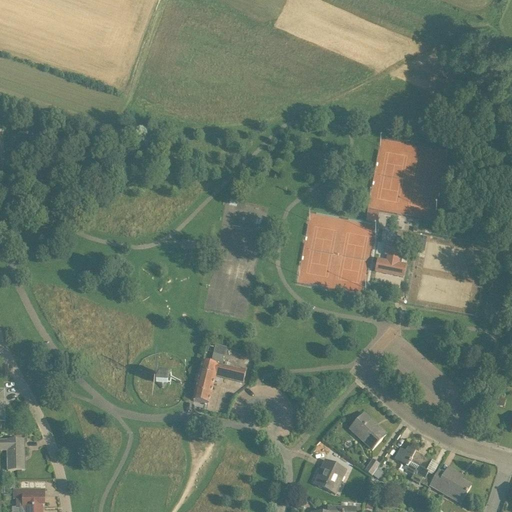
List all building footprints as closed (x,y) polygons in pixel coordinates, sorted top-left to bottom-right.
[(388,260),(387,260),(386,263),(378,261),(376,273),(384,274),(384,275),(403,278),(405,266),(406,259),(402,258),(404,247),(387,244),(385,256),(389,256),(388,260)] [(486,319),(501,320),(502,297),(487,296),(486,319)] [(510,350),(506,348),(504,350),(502,355),(500,358),(505,361),(510,350)] [(220,378),(222,368),(224,358),(216,356),(214,366),(203,363),(195,393),(196,393),(194,402),(208,406),(210,396),(210,397),(215,377),(220,378)] [(223,367),(222,368),(220,378),(243,384),(246,373),(223,367)] [(164,390),(170,383),(170,380),(163,374),(160,374),(154,380),(154,384),(161,390),(164,390)] [(359,440),(372,452),(386,436),(364,416),(352,428),(350,431),(359,440)] [(24,441),(14,442),(0,441),(0,452),(11,452),(12,462),(8,462),(8,472),(25,471),(24,441)] [(395,461),(406,467),(403,471),(413,477),(411,481),(419,486),(420,484),(427,488),(433,477),(426,473),(431,463),(420,457),(420,456),(408,449),(406,453),(401,450),(395,461)] [(372,478),(378,470),(380,466),(372,461),(364,473),(372,478)] [(346,472),(334,466),(325,462),(321,472),(323,472),(316,486),(314,485),(314,486),(331,494),(338,480),(342,482),(346,472)] [(456,474),(448,469),(444,475),(438,472),(429,488),(444,496),(461,506),(463,502),(471,487),(461,482),(454,478),(456,474)] [(384,474),(378,470),(372,478),(378,482),(384,474)] [(41,511),(42,506),(44,506),(44,497),(35,498),(35,491),(23,492),(13,492),(13,501),(20,500),(20,509),(20,510),(18,510),(17,511),(41,511)]
